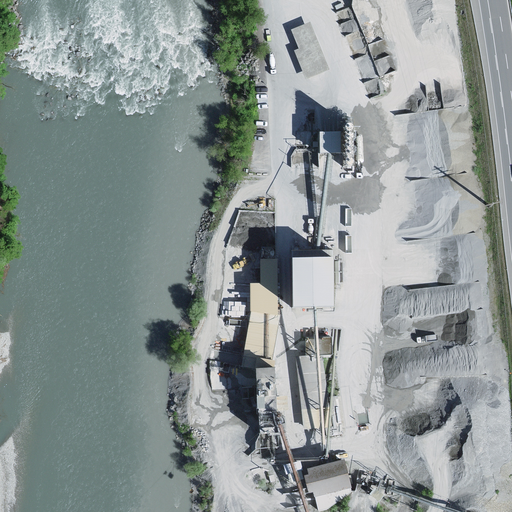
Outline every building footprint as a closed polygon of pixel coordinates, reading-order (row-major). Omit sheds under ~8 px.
[(329,70),(310,23),(291,30),(298,50),(294,52),(305,80),(329,70)] [(336,131),(314,131),(314,153),(335,153),(336,131)] [(260,255),(261,256),(262,257),(264,258),(266,258),(268,257),(269,256),(270,254),(271,252),(270,250),(269,249),(268,247),(266,246),(264,246),(262,247),(261,248),(260,250),(259,251),(259,253),(260,255)] [(333,251),(291,250),(289,303),(331,304),(333,251)] [(275,258),(258,259),(257,282),(247,283),(249,310),(240,366),(251,367),(272,366),(279,315),(275,314),(275,258)] [(305,357),(295,357),(303,429),(328,426),(330,437),(342,434),(337,396),(328,397),(323,355),(331,354),(330,337),(304,337),(305,357)] [(272,366),(251,367),(252,395),(274,394),(272,366)] [(274,394),(252,395),(255,433),(276,431),(274,394)] [(341,459),(305,468),(307,474),(302,475),(307,493),(309,493),(311,497),(313,496),(348,486),(341,459)] [(348,486),(313,496),(317,511),(326,508),(350,492),(348,486)] [(371,487),(367,493),(376,501),(381,494),(371,487)]
